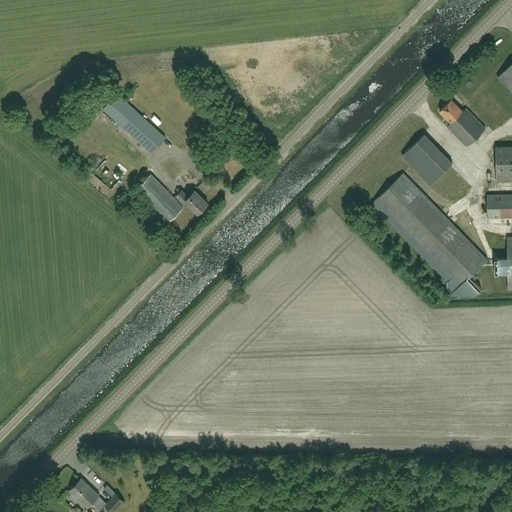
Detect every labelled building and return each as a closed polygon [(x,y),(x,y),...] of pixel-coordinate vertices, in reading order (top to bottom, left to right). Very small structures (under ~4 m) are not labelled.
[(511,62),(497,77),(511,91),(511,62)] [(103,108),(151,153),(165,138),(116,93),(103,108)] [(451,122),(448,125),(467,145),(485,128),(466,107),(462,111),(451,99),(439,111),(451,122)] [(59,121),(53,129),(57,133),(64,125),(59,121)] [(424,133),(402,154),(412,165),(434,144),(424,133)] [(193,154),(201,161),(208,152),(200,145),(193,154)] [(511,145),(496,146),(496,181),(511,180),(511,145)] [(452,162),(446,156),(425,177),(431,183),(452,162)] [(183,207),(151,173),(135,189),(167,222),(183,207)] [(403,173),(375,200),(458,286),(486,259),(403,173)] [(182,189),(176,195),(185,205),(187,202),(197,213),(208,203),(195,190),(188,196),(182,189)] [(511,193),(487,194),(488,217),(511,216),(511,193)] [(81,477),(69,490),(87,507),(99,494),(81,477)] [(116,492),(104,505),(111,511),(114,511),(125,501),(116,492)]
